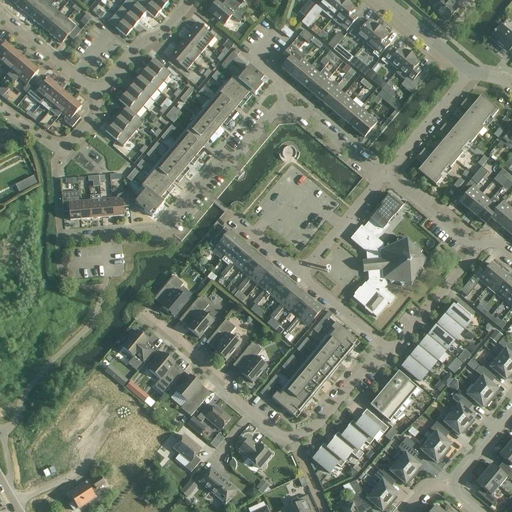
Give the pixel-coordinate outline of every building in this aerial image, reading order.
[(13,0),(12,2),(20,9),(27,0),(13,0)] [(27,0),(20,9),(28,16),(41,0),(27,0)] [(43,0),(41,0),(28,16),(37,23),(51,6),(43,0)] [(139,21),(146,13),(137,5),(130,0),(128,0),(122,7),(139,21)] [(154,19),(161,11),(148,0),(141,0),(137,5),(146,13),(154,19)] [(168,2),(165,0),(148,0),(161,11),(168,2)] [(229,0),(228,2),(237,10),(245,0),(229,0)] [(318,7),(317,8),(322,12),(323,12),(327,16),(332,20),(334,17),(347,1),(345,0),(332,0),(329,3),(325,0),(323,0),(319,6),(318,7)] [(440,0),(439,2),(433,9),(447,21),(457,10),(454,7),(459,0),(440,0)] [(334,17),(332,20),(336,24),(341,27),(346,32),(348,30),(354,22),(351,26),(346,22),(353,14),(356,10),(351,6),(352,5),(347,1),(334,17)] [(237,10),(228,2),(224,7),(217,2),(209,12),(224,25),(232,16),(240,23),(245,17),(237,10)] [(37,23),(45,30),(59,13),(51,6),(37,23)] [(132,30),(139,21),(122,7),(115,15),(132,30)] [(45,30),(53,37),(68,20),(59,13),(45,30)] [(86,15),(80,22),(85,26),(91,19),(86,15)] [(115,15),(115,16),(108,23),(126,38),(132,30),(115,15)] [(62,44),(76,27),(68,20),(53,37),(62,44)] [(357,25),(351,33),(349,35),(355,39),(357,36),(366,44),(379,28),(374,24),(374,25),(369,21),(362,29),(357,26),(358,25),(357,25)] [(190,32),(208,46),(215,38),(198,24),(190,32)] [(511,34),(501,25),(490,39),(498,46),(499,44),(508,52),(511,47),(511,34)] [(379,28),(366,44),(375,51),(372,54),(378,59),(383,53),(389,45),(388,46),(384,42),(388,37),(383,33),(384,32),(379,28)] [(190,32),(183,40),(201,55),(208,46),(190,32)] [(244,38),(237,32),(232,38),(239,44),(244,38)] [(183,40),(176,49),(194,63),(201,55),(183,40)] [(338,45),(332,40),(328,45),(333,50),(338,45)] [(228,41),(223,47),(225,49),(228,52),(234,45),(228,41)] [(0,49),(0,66),(2,64),(14,51),(5,44),(0,49)] [(338,45),(333,50),(349,63),(353,58),(338,45)] [(281,69),(289,76),(302,60),(303,58),(302,56),(302,54),(291,46),(281,58),(286,62),(281,69)] [(386,55),(381,61),(386,66),(389,63),(398,71),(411,55),(406,51),(405,51),(401,48),(397,53),(392,49),(393,48),(392,48),(386,55)] [(176,49),(169,57),(187,72),(194,63),(176,49)] [(22,58),(14,51),(2,64),(10,71),(22,58)] [(330,52),(327,56),(324,59),(329,63),(335,56),(330,52)] [(398,71),(395,73),(404,81),(410,85),(418,76),(417,75),(417,76),(413,72),(417,67),(420,63),(415,60),(416,59),(411,55),(398,71)] [(335,56),(329,63),(334,67),(339,60),(335,56)] [(22,58),(10,71),(19,79),(30,65),(22,58)] [(233,62),(243,69),(246,66),(237,58),(233,62)] [(350,63),(349,64),(365,77),(370,71),(355,58),(350,63)] [(154,60),(147,68),(164,83),(171,74),(154,60)] [(289,76),(298,83),(311,67),(302,60),(289,76)] [(39,72),(30,65),(19,79),(27,86),(23,91),(28,94),(36,85),(31,81),(39,72)] [(249,67),(243,74),(239,80),(234,76),(142,187),(146,190),(135,203),(152,218),(164,204),(160,200),(161,198),(164,201),(175,188),(172,186),(176,181),(179,183),(189,171),(187,168),(191,164),(193,166),(204,153),(201,151),(209,141),(212,144),(223,131),(220,129),(224,124),(227,126),(237,114),(234,111),(238,106),(241,109),(252,96),(249,94),(251,92),(255,95),(267,81),(249,67)] [(311,67),(298,83),(306,90),(319,74),(311,67)] [(140,77),(157,91),(164,83),(147,68),(140,77)] [(367,76),(373,82),(378,77),(378,76),(372,71),(367,76)] [(221,76),(217,72),(212,78),(216,82),(221,76)] [(306,90),(314,97),(327,81),(324,78),(325,76),(321,73),(320,75),(319,74),(306,90)] [(140,77),(133,85),(150,99),(157,91),(140,77)] [(181,77),(176,82),(183,89),(188,83),(181,77)] [(378,77),(373,82),(381,90),(386,84),(378,77)] [(32,98),(41,105),(45,100),(56,87),(48,79),(40,89),(36,85),(28,94),(32,98)] [(314,97),(323,104),(336,88),(338,85),(335,83),(333,83),(331,84),(327,81),(314,97)] [(388,84),(382,91),(389,96),(394,90),(388,84)] [(143,108),(150,99),(133,85),(126,93),(143,108)] [(65,94),(56,87),(45,100),(53,107),(65,94)] [(180,100),(184,104),(194,91),(191,88),(180,100)] [(323,104),(331,111),(344,95),(336,88),(323,104)] [(202,90),(197,96),(201,99),(206,93),(202,90)] [(119,102),(127,108),(136,116),(143,108),(126,93),(119,102)] [(73,101),(65,94),(53,107),(54,108),(50,112),(58,118),(61,114),(73,101)] [(331,111),(339,117),(352,102),(344,95),(331,111)] [(490,117),(492,119),(498,111),(481,96),(473,106),(466,100),(460,107),(467,113),(452,131),(445,125),(439,131),(447,138),(431,155),(424,149),(418,156),(425,162),(418,171),(436,186),(442,179),(440,177),(448,167),(450,169),(463,154),(461,152),(469,142),(471,144),(484,129),(482,127),(490,117)] [(81,108),(73,101),(61,114),(65,117),(64,119),(64,121),(66,123),(72,128),(80,118),(76,114),(81,108)] [(348,124),(361,109),(352,102),(339,117),(348,124)] [(144,123),(136,116),(127,108),(120,116),(137,131),(144,123)] [(174,108),(166,117),(174,124),(182,115),(174,108)] [(348,124),(356,131),(369,116),(361,109),(348,124)] [(152,115),(148,119),(155,125),(159,120),(152,115)] [(120,116),(113,125),(130,139),(137,131),(120,116)] [(369,116),(356,131),(364,138),(377,123),(369,116)] [(505,117),(502,121),(506,125),(510,121),(505,117)] [(106,133),(113,139),(123,147),(130,139),(113,125),(106,133)] [(172,126),(161,139),(165,142),(176,130),(172,126)] [(494,135),(498,139),(504,131),(500,128),(494,135)] [(511,131),(510,130),(504,138),(502,139),(507,143),(510,140),(511,141),(511,131)] [(3,139),(15,148),(21,140),(8,131),(3,139)] [(157,144),(147,156),(150,159),(161,147),(157,144)] [(474,154),(479,158),(482,154),(477,150),(474,154)] [(481,161),(477,158),(475,161),(478,164),(477,164),(482,168),(488,160),(484,156),(481,161)] [(142,161),(137,167),(141,171),(146,165),(142,161)] [(471,180),(477,186),(488,173),(481,168),(471,180)] [(139,173),(135,170),(127,179),(131,182),(139,173)] [(77,179),(67,180),(68,187),(78,186),(77,179)] [(464,182),(460,179),(453,186),(457,190),(464,182)] [(469,210),(482,195),(473,187),(460,203),(469,210)] [(453,189),(448,194),(452,197),(456,192),(453,189)] [(117,199),(112,200),(113,217),(124,216),(124,208),(130,207),(128,194),(120,195),(118,195),(117,197),(117,199)] [(380,204),(367,220),(369,222),(383,233),(389,226),(387,224),(394,217),(404,206),(390,194),(381,204),(380,204)] [(490,202),(482,195),(469,210),(477,217),(490,202)] [(92,219),(103,218),(101,200),(100,201),(100,197),(90,197),(90,201),(92,219)] [(70,221),(81,220),(79,202),(79,198),(70,199),(62,200),(63,213),(69,212),(70,221)] [(103,218),(113,217),(112,200),(101,200),(103,218)] [(81,220),(92,219),(90,201),(79,202),(81,220)] [(485,224),(491,218),(498,209),(490,202),(477,217),(485,224)] [(499,225),(511,210),(503,202),(498,209),(491,218),(499,225)] [(511,225),(511,210),(499,225),(507,232),(511,225)] [(368,273),(369,281),(366,284),(365,284),(353,298),(376,318),(388,304),(389,305),(395,298),(384,289),(387,286),(387,281),(389,282),(391,285),(394,283),(399,284),(401,287),(404,285),(411,287),(416,279),(418,280),(424,271),(421,270),(426,262),(420,255),(422,253),(415,245),(413,247),(407,240),(400,242),(397,241),(396,244),(390,247),(387,245),(386,249),(384,249),(383,245),(377,240),(383,233),(369,222),(364,228),(361,227),(350,240),(366,253),(367,261),(362,262),(363,273),(368,273)] [(215,249),(225,257),(238,241),(237,242),(229,234),(230,232),(225,228),(215,240),(220,244),(215,249)] [(233,264),(247,248),(238,241),(225,257),(231,263),(225,270),(229,273),(235,266),(233,264)] [(247,248),(233,264),(235,266),(241,271),(255,255),(254,254),(255,253),(252,250),(251,251),(247,248)] [(250,278),(263,263),(255,256),(255,255),(241,271),(248,277),(242,284),(245,287),(251,279),(250,278)] [(250,278),(251,279),(258,285),(272,269),(271,268),(271,269),(263,263),(250,278)] [(478,280),(487,287),(500,272),(491,264),(478,280)] [(272,269),(258,285),(264,290),(258,298),(262,301),(264,298),(267,295),(265,293),(280,276),(272,269)] [(229,273),(225,270),(220,276),(224,279),(229,273)] [(500,272),(487,287),(496,294),(509,279),(500,272)] [(271,296),(274,299),(288,283),(280,276),(265,293),(267,295),(264,298),(267,300),(271,296)] [(183,285),(181,283),(174,277),(157,297),(166,304),(163,308),(174,318),(189,301),(178,291),(183,285)] [(205,278),(200,283),(206,288),(210,282),(205,278)] [(471,279),(461,292),(467,297),(478,285),(471,279)] [(496,294),(504,301),(511,291),(511,281),(509,279),(496,294)] [(283,306),(296,290),(288,284),(288,283),(274,299),(281,304),(275,312),(278,315),(284,307),(283,306)] [(245,287),(242,284),(237,290),(240,293),(245,287)] [(304,297),(296,290),(283,306),(284,307),(291,313),(305,296),(304,296),(304,297)] [(242,294),(237,300),(242,304),(247,298),(242,294)] [(299,320),(313,303),(305,296),(291,313),(297,318),(291,325),(295,328),(301,321),(299,320)] [(199,298),(188,310),(182,318),(191,326),(188,330),(199,339),(214,322),(203,313),(208,306),(199,298)] [(262,301),(258,298),(253,304),(257,307),(262,301)] [(238,305),(231,300),(227,305),(234,310),(238,305)] [(17,308),(11,302),(6,306),(11,312),(17,308)] [(321,310),(313,303),(299,320),(301,321),(308,327),(321,310)] [(447,315),(448,316),(462,328),(464,329),(471,321),(469,320),(475,313),(468,307),(464,311),(457,305),(455,308),(454,307),(447,315)] [(255,306),(251,311),(259,317),(263,312),(255,306)] [(278,315),(275,312),(270,317),(273,320),(278,315)] [(333,315),(329,312),(313,331),(317,334),(333,315)] [(439,326),(453,338),(455,340),(462,332),(460,330),(462,328),(448,316),(446,318),(445,317),(438,325),(439,326)] [(493,323),(497,327),(501,321),(497,318),(495,320),(493,323)] [(226,320),(215,333),(209,340),(218,348),(215,352),(226,362),(241,344),(230,335),(235,328),(226,320)] [(506,325),(501,321),(497,327),(501,330),(506,325)] [(281,394),(278,391),(272,399),(296,419),(301,414),(300,413),(354,348),(355,349),(360,344),(336,323),(329,331),(332,333),(281,394)] [(295,328),(291,325),(286,331),(290,334),(295,328)] [(429,336),(430,337),(444,349),(446,351),(453,342),(451,341),(453,338),(439,326),(437,329),(436,328),(429,336)] [(137,331),(131,339),(122,349),(133,358),(128,365),(138,373),(155,353),(145,345),(149,341),(137,331)] [(495,331),(489,339),(496,344),(502,336),(495,331)] [(294,338),(288,334),(284,338),(290,343),(294,338)] [(421,348),(436,360),(437,361),(444,353),(442,351),(444,349),(430,337),(428,339),(427,338),(420,347),(421,348)] [(297,351),(300,354),(311,342),(307,338),(297,351)] [(505,350),(498,359),(511,370),(511,355),(511,354),(511,352),(511,347),(502,339),(498,344),(505,350)] [(16,346),(12,342),(7,346),(11,350),(16,346)] [(253,384),(259,377),(267,367),(256,358),(262,351),(252,343),(241,356),(237,361),(235,363),(245,371),(241,375),(253,384)] [(411,357),(412,358),(427,370),(428,372),(435,363),(434,362),(436,360),(421,348),(419,350),(418,349),(411,357)] [(164,354),(157,361),(149,371),(160,380),(154,387),(164,395),(175,382),(181,375),(172,367),(175,363),(164,354)] [(468,359),(462,354),(458,360),(463,364),(468,359)] [(292,356),(282,368),(286,371),(296,359),(292,356)] [(402,368),(410,374),(420,382),(427,374),(425,372),(427,370),(412,358),(411,360),(409,359),(402,368)] [(511,376),(511,370),(498,359),(490,368),(486,364),(481,369),(491,377),(495,372),(506,381),(508,378),(510,379),(511,376)] [(473,363),(469,367),(474,371),(477,367),(473,363)] [(450,364),(447,368),(454,373),(457,370),(450,364)] [(109,366),(105,372),(118,383),(123,378),(109,366)] [(487,381),(491,377),(481,369),(479,367),(475,372),(482,378),(474,387),(492,401),(497,395),(495,393),(498,390),(487,381)] [(422,392),(406,379),(398,372),(394,377),(395,378),(390,384),(389,383),(408,399),(412,395),(415,398),(422,392)] [(264,374),(259,379),(263,383),(268,377),(264,374)] [(446,377),(442,382),(447,387),(453,379),(454,378),(449,374),(446,377)] [(190,376),(184,384),(175,393),(186,403),(181,409),(191,417),(208,397),(198,389),(202,386),(190,376)] [(275,376),(260,394),(264,397),(279,379),(275,376)] [(124,388),(128,382),(123,378),(118,383),(124,388)] [(453,379),(447,387),(455,393),(458,389),(454,386),(458,382),(453,379)] [(130,382),(125,388),(144,404),(149,397),(130,382)] [(380,394),(380,395),(403,415),(404,414),(399,410),(403,406),(406,409),(413,403),(408,399),(389,383),(385,388),(386,389),(381,395),(380,394)] [(492,401),(474,387),(467,395),(463,391),(458,396),(468,404),(472,400),(482,408),(485,405),(487,407),(492,401)] [(403,415),(380,395),(376,399),(377,400),(371,406),(371,405),(370,406),(378,412),(389,422),(393,417),(397,420),(403,415)] [(458,406),(451,414),(469,428),(474,422),(472,421),(475,418),(464,409),(468,404),(458,396),(456,395),(452,400),(458,406)] [(78,404),(54,435),(68,447),(79,433),(81,435),(86,429),(85,428),(100,409),(86,398),(80,405),(78,404)] [(206,418),(213,424),(221,431),(230,420),(215,407),(209,413),(205,409),(199,417),(197,419),(202,423),(206,418)] [(356,426),(374,440),(372,439),(379,431),(384,434),(388,429),(366,410),(362,416),(363,417),(357,426),(356,426)] [(469,428),(451,414),(444,423),(439,419),(435,424),(445,432),(449,427),(459,436),(462,433),(464,434),(469,428)] [(193,418),(187,425),(200,435),(206,429),(193,418)] [(369,446),(374,440),(356,426),(357,426),(352,422),(347,427),(349,429),(342,437),(338,433),(359,452),(360,452),(358,450),(365,442),(369,446)] [(433,436),(428,441),(446,456),(451,450),(449,448),(451,445),(441,437),(445,432),(435,424),(428,433),(433,436)] [(412,428),(408,433),(414,438),(418,433),(412,428)] [(359,452),(338,433),(333,439),(335,440),(328,448),(324,445),(323,445),(345,463),(344,462),(351,453),(355,457),(359,452)] [(219,434),(210,445),(216,450),(225,439),(219,434)] [(174,449),(190,463),(185,468),(191,473),(201,462),(195,457),(201,450),(184,437),(174,449)] [(411,442),(407,438),(402,443),(414,453),(418,448),(411,442)] [(259,469),(265,462),(271,454),(259,444),(257,447),(248,439),(239,449),(249,457),(247,459),(259,469)] [(446,456),(428,441),(421,451),(436,464),(439,460),(440,462),(446,456)] [(402,458),(398,463),(415,477),(420,471),(418,469),(421,466),(410,458),(414,453),(402,443),(398,448),(401,451),(398,455),(402,458)] [(345,463),(323,445),(319,450),(321,452),(313,460),(330,474),(337,465),(341,468),(345,463)] [(501,465),(511,474),(511,450),(507,446),(499,456),(505,460),(501,465)] [(381,473),(391,481),(395,476),(405,485),(408,482),(410,483),(415,477),(398,463),(390,471),(386,467),(381,473)] [(358,473),(361,469),(356,464),(352,468),(358,473)] [(492,465),(484,474),(499,487),(507,478),(511,482),(511,474),(501,465),(497,469),(492,465)] [(199,482),(217,498),(225,504),(237,490),(227,482),(226,482),(225,483),(222,480),(223,479),(222,478),(211,468),(199,482)] [(350,468),(346,474),(351,478),(354,478),(357,474),(350,468)] [(391,481),(381,473),(379,471),(375,476),(378,479),(375,483),(378,486),(374,490),(392,505),(397,499),(395,497),(398,494),(387,485),(391,481)] [(499,487),(484,474),(476,484),(482,488),(477,493),(493,506),(497,501),(492,496),(499,487)] [(69,495),(74,503),(70,505),(74,511),(78,509),(79,510),(87,504),(96,498),(92,493),(105,484),(100,477),(91,483),(92,484),(88,487),(86,484),(78,490),(69,495)] [(190,481),(180,493),(187,499),(197,487),(190,481)] [(262,481),(256,488),(264,494),(271,491),(270,490),(267,488),(269,486),(262,481)] [(253,488),(247,494),(253,499),(258,493),(253,488)] [(360,493),(356,495),(362,506),(369,502),(381,511),(382,511),(385,509),(387,511),(392,505),(374,490),(370,495),(365,491),(362,495),(360,493)] [(356,511),(356,510),(362,506),(356,495),(346,502),(348,507),(342,510),(342,511),(356,511)] [(287,510),(288,511),(312,511),(314,511),(307,496),(298,500),(297,498),(293,500),(291,506),(292,507),(287,510)]
